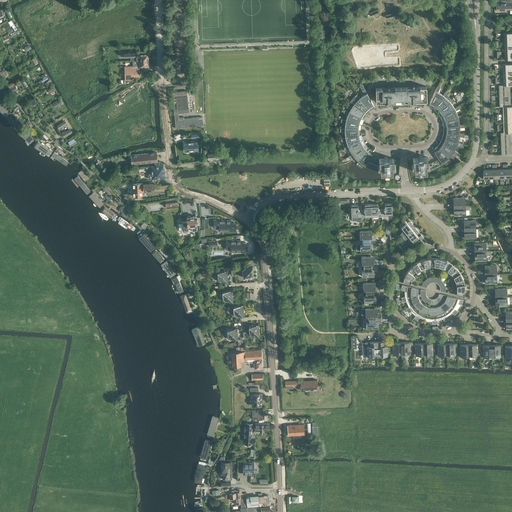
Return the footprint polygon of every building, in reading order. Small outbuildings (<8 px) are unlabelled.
[(140,73),(140,66),(149,66),(149,65),(149,63),(148,63),(148,60),(139,60),(137,60),(132,60),(133,66),(126,67),(124,67),(125,80),(132,80),(132,77),(134,77),(140,77),(140,73)] [(408,87),(401,87),(401,100),(407,100),(407,101),(412,101),(412,105),(417,105),(416,101),(421,101),(421,99),(427,99),(426,86),(420,86),(420,87),(417,87),(414,87),(413,87),(411,87),(410,87),(408,87)] [(437,86),(430,103),(435,106),(443,95),(439,92),(438,92),(440,87),(437,86)] [(385,87),(376,88),(376,101),(382,101),(382,102),(387,102),(387,106),(391,106),(391,101),(395,101),(395,100),(401,100),(401,87),(394,87),(394,88),(392,88),(391,88),(389,88),(388,88),(385,88),(385,87)] [(373,104),(367,93),(365,89),(362,90),(364,94),(363,95),(360,97),(359,98),(368,108),(373,104)] [(172,92),(173,97),(171,97),(171,104),(173,104),(176,128),(203,125),(202,116),(182,118),(182,117),(178,117),(177,113),(189,112),(187,90),(172,92)] [(443,95),(435,106),(439,110),(450,101),(449,101),(452,99),(447,94),(448,93),(446,91),(443,95)] [(350,101),(354,104),(353,104),(364,112),(368,108),(359,98),(360,97),(357,94),(354,96),(350,101)] [(450,101),(439,110),(443,114),(455,108),(452,104),(451,103),(455,100),(453,98),(452,99),(449,101),(450,101)] [(354,104),(350,101),(348,103),(346,107),(350,110),(349,111),(349,112),(361,117),(364,112),(353,104),(354,104)] [(0,103),(0,110),(6,117),(9,114),(0,103)] [(455,108),(443,114),(443,115),(445,120),(458,116),(457,112),(456,111),(460,108),(459,106),(455,108)] [(349,112),(349,111),(345,109),(343,112),(348,114),(347,116),(346,120),(359,123),(361,117),(349,112)] [(10,115),(6,118),(16,130),(20,126),(10,115)] [(458,116),(445,120),(446,126),(460,125),(459,120),(459,119),(463,117),(462,115),(458,116)] [(345,124),(345,128),(345,129),(358,129),(359,123),(346,120),(341,119),(341,122),(345,123),(345,124)] [(59,129),(67,124),(65,120),(57,125),(59,129)] [(446,126),(446,132),(460,134),(460,133),(460,129),(460,128),(465,127),(464,124),(460,125),(446,126)] [(34,139),(22,128),(18,132),(28,141),(30,141),(31,142),(34,139)] [(64,137),(72,132),(70,128),(62,133),(64,137)] [(345,137),(359,135),(358,129),(345,129),(345,128),(340,128),(340,131),(345,131),(345,133),(345,137)] [(446,132),(445,138),(458,142),(459,138),(459,136),(464,137),(464,134),(460,133),(460,134),(446,132)] [(359,135),(345,137),(341,138),(341,141),(346,140),(346,142),(348,146),(360,141),(359,135)] [(445,138),(443,143),(454,150),(456,146),(457,145),(461,146),(462,144),(458,142),(445,138)] [(188,140),(183,141),(184,150),(188,150),(189,151),(198,150),(198,141),(188,142),(188,140)] [(38,141),(34,146),(45,154),(46,153),(48,153),(50,153),(52,151),(38,141)] [(360,141),(348,146),(344,147),(345,150),(349,148),(350,150),(352,153),(363,146),(360,141)] [(443,143),(439,148),(449,157),(452,154),(453,153),(457,155),(458,152),(454,150),(443,143)] [(355,157),(356,159),(358,160),(367,150),(363,146),(352,153),(348,156),(350,158),(354,156),(355,157)] [(435,153),(439,159),(442,163),(446,160),(449,157),(439,148),(437,146),(435,148),(438,151),(435,153)] [(367,150),(358,160),(360,162),(361,163),(363,164),(365,166),(368,161),(371,155),(369,154),(370,152),(371,150),(369,148),(367,150)] [(220,151),(208,152),(209,159),(215,159),(215,161),(216,162),(219,161),(220,160),(220,158),(221,158),(220,151)] [(54,152),(52,156),(66,166),(69,162),(54,152)] [(157,161),(156,152),(132,155),(131,155),(132,164),(133,164),(154,162),(155,166),(158,165),(157,161)] [(418,164),(414,164),(414,170),(422,170),(422,171),(427,171),(428,171),(428,169),(428,166),(429,166),(430,165),(430,164),(429,164),(428,164),(428,163),(428,157),(423,157),(422,157),(423,159),(418,159),(418,158),(418,159),(418,164)] [(379,166),(378,165),(378,166),(378,167),(379,168),(380,168),(380,171),(380,172),(385,172),(386,172),(386,171),(393,171),(393,167),(393,166),(393,165),(389,165),(389,160),(389,158),(388,158),(388,160),(384,160),(384,159),(379,159),(379,165),(379,166)] [(439,159),(433,162),(435,167),(437,166),(442,163),(439,159)] [(165,178),(164,169),(163,169),(163,165),(158,165),(155,166),(151,166),(152,173),(149,174),(148,175),(148,178),(149,179),(150,179),(152,179),(155,179),(165,178)] [(78,176),(75,179),(87,194),(90,191),(82,181),(82,180),(81,180),(78,176)] [(134,196),(142,196),(142,190),(144,190),(144,191),(155,190),(154,183),(143,183),(143,184),(142,184),(142,183),(133,183),(133,184),(134,196)] [(93,192),(89,196),(95,202),(97,202),(98,203),(98,205),(100,207),(103,204),(93,192)] [(453,198),(454,203),(454,206),(466,206),(465,197),(453,198)] [(371,204),(372,217),(382,217),(382,209),(379,209),(379,208),(378,208),(378,203),(371,204)] [(385,207),(384,208),(384,209),(382,209),(382,217),(392,216),(392,203),(385,203),(385,207)] [(358,204),(351,204),(352,221),(357,221),(357,222),(362,222),(362,217),(362,209),(359,209),(358,208),(358,204)] [(371,204),(365,204),(365,208),(364,208),(364,209),(362,209),(362,217),(372,217),(371,204)] [(466,206),(454,206),(454,210),(454,215),(466,215),(466,210),(469,209),(469,206),(466,206)] [(105,208),(104,207),(102,210),(103,211),(105,213),(108,216),(108,215),(111,217),(112,217),(113,216),(114,215),(113,214),(108,210),(109,209),(105,207),(105,208)] [(201,226),(200,217),(196,218),(196,217),(191,218),(190,217),(187,217),(187,218),(186,218),(186,221),(182,222),(183,230),(183,231),(198,230),(197,226),(201,226)] [(121,218),(119,221),(133,231),(135,228),(121,218)] [(219,230),(235,230),(236,224),(231,224),(231,221),(214,220),(214,227),(219,227),(219,230)] [(401,232),(403,235),(415,226),(411,221),(408,224),(405,220),(400,224),(404,229),(401,232)] [(464,220),(464,226),(464,229),(476,229),(476,220),(464,220)] [(415,226),(403,235),(406,238),(409,236),(413,241),(416,239),(419,237),(416,233),(418,231),(415,226)] [(476,229),(464,229),(464,238),(476,237),(476,229)] [(358,240),(376,240),(376,236),(372,236),(371,230),(360,230),(360,237),(362,237),(362,240),(358,240)] [(144,234),(139,238),(142,242),(144,240),(146,243),(146,246),(148,248),(149,247),(152,250),(155,247),(144,234)] [(226,240),(226,248),(231,249),(230,251),(245,251),(245,243),(242,243),(242,241),(226,240)] [(376,240),(358,240),(358,244),(356,244),(356,250),(372,250),(372,244),(376,244),(376,240)] [(474,243),(474,249),(474,252),(486,251),(486,243),(474,243)] [(155,250),(152,253),(160,262),(163,260),(161,256),(159,253),(158,254),(155,250)] [(486,251),(474,252),(475,260),(487,260),(487,255),(490,255),(490,251),(486,251)] [(364,263),(364,266),(378,266),(377,262),(374,262),(373,256),(361,256),(362,263),(364,263)] [(435,257),(428,258),(430,265),(434,265),(439,266),(441,258),(435,257)] [(422,259),(417,262),(421,269),(425,267),(430,265),(428,258),(422,259)] [(441,258),(439,266),(443,267),(447,270),(452,263),(447,260),(441,258)] [(166,261),(161,264),(170,277),(175,273),(166,261)] [(412,266),(408,270),(414,275),(417,271),(421,269),(417,262),(412,266)] [(447,270),(446,271),(448,273),(449,275),(452,278),(454,276),(460,272),(457,267),(452,263),(447,270)] [(484,266),(485,271),(485,274),(497,274),(496,265),(484,266)] [(378,266),(364,266),(364,270),(362,270),(362,276),(374,276),(374,270),(378,270),(378,266)] [(243,270),(242,271),(242,274),(243,275),(243,277),(253,277),(252,267),(243,267),(243,270)] [(228,270),(218,271),(218,274),(217,275),(217,278),(218,279),(218,281),(228,280),(228,270)] [(405,275),(403,281),(410,283),(412,279),(414,275),(408,270),(405,275)] [(460,272),(454,276),(456,281),(457,285),(465,284),(463,278),(460,272)] [(497,274),(485,274),(485,283),(497,283),(497,274)] [(177,276),(171,279),(174,284),(175,283),(180,293),(184,291),(179,281),(177,276)] [(365,289),(366,292),(380,292),(379,288),(376,288),(375,282),(363,282),(364,289),(365,289)] [(457,290),(456,295),(464,296),(465,290),(465,284),(457,285),(457,290)] [(418,289),(402,285),(401,290),(405,290),(405,291),(405,296),(405,297),(418,295),(418,289)] [(495,288),(495,294),(495,297),(507,297),(507,288),(495,288)] [(232,290),(222,291),(223,293),(222,294),(222,297),(223,298),(223,301),(233,300),(232,290)] [(366,292),(366,296),(364,296),(364,302),(376,302),(376,296),(380,296),(380,292),(366,292)] [(185,294),(180,296),(186,312),(191,311),(185,294)] [(405,296),(401,297),(403,302),(406,301),(406,302),(409,307),(420,300),(418,295),(405,297),(405,296)] [(447,296),(444,301),(455,309),(458,304),(458,303),(461,305),(463,300),(447,296)] [(507,297),(495,297),(495,306),(507,305),(507,297)] [(409,307),(405,309),(409,313),(412,311),(416,315),(424,304),(420,300),(409,307)] [(444,301),(440,305),(447,316),(451,313),(452,312),(455,315),(458,311),(455,309),(444,301)] [(416,315),(414,318),(418,320),(420,317),(421,317),(426,319),(429,307),(424,304),(416,315)] [(234,308),(233,309),(233,312),(234,313),(234,316),(244,315),(243,305),(233,306),(234,308)] [(440,305),(435,307),(437,320),(442,318),(443,318),(444,321),(449,319),(447,316),(440,305)] [(429,307),(426,319),(431,320),(432,320),(432,324),(437,323),(437,320),(435,307),(429,307)] [(365,308),(361,308),(362,315),(366,315),(366,318),(381,318),(381,314),(377,314),(377,311),(377,310),(376,309),(375,309),(374,310),(374,311),(373,311),(373,308),(365,308)] [(366,322),(363,322),(363,328),(366,328),(373,328),(373,325),(374,325),(375,326),(376,327),(377,326),(378,326),(378,325),(378,322),(382,322),(381,318),(366,318),(366,322)] [(259,325),(249,325),(250,335),(252,335),(253,336),(256,336),(257,335),(260,335),(259,325)] [(199,328),(193,330),(199,346),(205,344),(199,328)] [(237,328),(227,329),(228,331),(227,332),(227,335),(228,336),(228,339),(238,338),(237,328)] [(366,348),(362,348),(363,356),(367,356),(374,356),(374,354),(377,353),(377,344),(377,341),(372,342),(372,344),(370,344),(370,342),(366,342),(366,348)] [(382,341),(377,341),(377,344),(377,353),(377,354),(381,354),(381,355),(388,355),(387,350),(390,350),(390,347),(387,347),(387,345),(384,345),(384,343),(382,343),(382,341)] [(392,344),(391,344),(391,350),(393,350),(393,354),(402,354),(401,342),(392,342),(392,344)] [(410,342),(401,342),(402,354),(410,354),(410,342)] [(432,342),(424,343),(424,355),(433,354),(432,342)] [(424,355),(424,343),(415,343),(415,355),(424,355)] [(447,355),(446,343),(437,344),(438,356),(447,355)] [(455,343),(446,343),(447,355),(455,355),(455,343)] [(469,344),(460,344),(460,356),(469,356),(469,344)] [(477,344),(469,344),(469,356),(478,356),(477,344)] [(500,344),(491,345),(492,357),(500,356),(500,344)] [(492,357),(491,345),(483,345),(483,357),(492,357)] [(232,350),(227,350),(228,360),(232,360),(232,366),(241,365),(241,361),(245,361),(245,363),(255,363),(255,369),(262,368),(262,359),(261,350),(245,351),(245,347),(236,347),(236,350),(232,350)] [(300,386),(300,380),(285,381),(285,386),(286,386),(286,389),(293,388),(293,386),(300,386)] [(300,386),(300,387),(301,390),(318,390),(318,380),(300,380),(300,386)] [(252,406),(261,405),(261,393),(258,393),(258,388),(250,388),(250,394),(252,394),(252,406)] [(218,418),(213,416),(207,434),(213,436),(218,418)] [(250,424),(248,424),(248,425),(246,425),(246,427),(245,427),(245,430),(246,430),(245,443),(246,443),(251,443),(251,444),(251,443),(255,443),(255,438),(254,438),(255,435),(254,435),(254,432),(251,432),(252,425),(250,425),(250,424)] [(304,424),(288,425),(288,435),(304,434),(304,424)] [(210,444),(206,443),(202,459),(205,460),(210,444)] [(231,474),(231,462),(221,462),(221,467),(221,474),(225,474),(225,479),(231,479),(231,474)] [(253,474),(253,462),(243,462),(243,474),(253,474)] [(205,466),(198,465),(197,471),(198,473),(197,475),(195,476),(195,480),(196,482),(197,482),(198,482),(201,483),(205,466)] [(234,493),(229,493),(230,498),(230,500),(234,500),(234,504),(241,503),(242,507),(247,506),(247,508),(254,507),(265,506),(265,505),(269,505),(268,495),(263,495),(263,496),(258,496),(258,495),(250,496),(250,497),(246,497),(246,498),(241,499),(240,490),(233,490),(234,493)]
